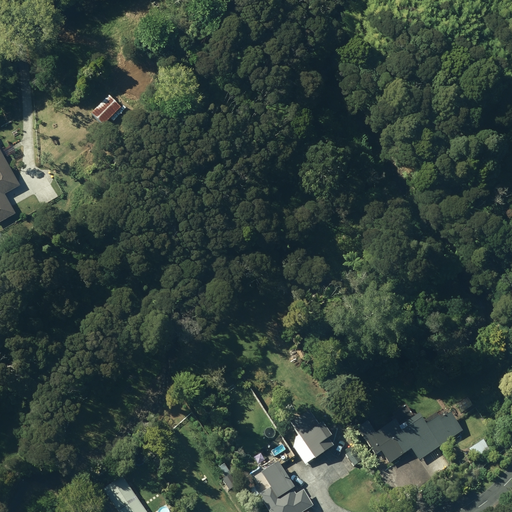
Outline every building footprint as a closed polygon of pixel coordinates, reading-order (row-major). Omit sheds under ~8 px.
[(89,114),(101,127),(120,109),(108,96),(89,114)] [(0,221),(13,214),(2,194),(18,185),(0,153),(0,221)] [(289,426),(313,461),(332,448),(327,441),(329,439),(320,425),(317,427),(308,413),(289,426)] [(410,451),(418,462),(438,448),(438,449),(462,434),(449,415),(440,421),(437,418),(424,427),(420,421),(402,432),(394,422),(374,435),(366,424),(356,431),(374,457),(379,453),(388,466),(410,451)] [(305,511),(311,508),(301,492),(294,497),(290,492),(292,490),(276,465),(258,476),(268,490),(260,495),(256,488),(249,492),(254,500),(257,497),(265,511),(305,511)] [(216,480),(221,487),(227,484),(222,477),(216,480)] [(102,491),(116,511),(143,511),(121,478),(102,491)]
